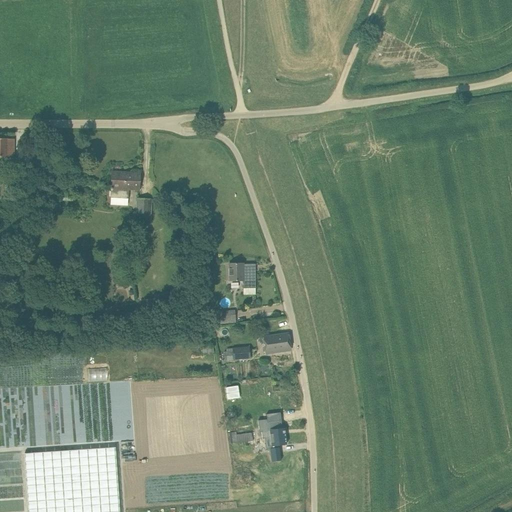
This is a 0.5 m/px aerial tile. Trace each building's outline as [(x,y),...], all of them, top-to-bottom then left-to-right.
[(0,156),(14,157),(14,139),(7,139),(7,138),(0,138),(0,156)] [(18,156),(7,173),(9,174),(17,179),(27,161),(18,156)] [(111,198),(125,199),(126,189),(139,189),(140,173),(112,172),(111,198)] [(9,174),(3,184),(11,189),(17,179),(9,174)] [(136,224),(150,224),(151,199),(137,199),(136,224)] [(217,254),(205,257),(207,265),(218,262),(217,254)] [(229,264),(229,281),(242,280),(243,288),(256,287),(255,264),(243,264),(243,263),(229,264)] [(219,312),(211,313),(212,325),(236,322),(234,310),(219,312)] [(288,333),(263,337),(265,354),(291,350),(288,333)] [(232,351),(224,352),(224,360),(250,358),(249,347),(232,348),(232,351)] [(267,383),(249,385),(250,397),(268,395),(267,383)] [(281,395),(269,396),(270,407),(282,406),(281,395)] [(258,420),(259,432),(261,432),(262,438),(262,439),(263,439),(264,438),(271,438),(272,446),(272,448),(270,448),(270,449),(272,462),(281,460),(279,447),(278,447),(278,445),(286,444),(284,428),(282,428),(280,413),(280,412),(267,414),(266,414),(267,418),(267,419),(258,420)] [(236,432),(229,433),(231,443),(253,441),(252,433),(236,435),(236,432)] [(28,511),(119,511),(115,447),(25,453),(28,511)]
